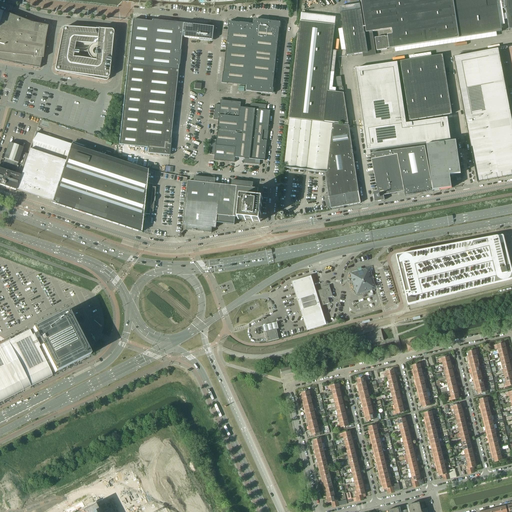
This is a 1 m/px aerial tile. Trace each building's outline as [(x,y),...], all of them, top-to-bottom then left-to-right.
[(459,38),(452,0),(361,0),(366,33),(392,29),(393,34),(387,35),(388,37),(385,37),(375,38),(377,51),(387,49),(389,48),(389,49),(443,41),(459,38)] [(502,8),(505,8),(504,0),(452,0),(459,38),(502,32),(497,2),(501,2),(502,8)] [(368,52),(361,10),(359,4),(340,7),(340,13),(347,56),(368,52)] [(31,23),(6,13),(0,34),(0,60),(40,68),(42,58),(43,58),(45,39),(47,28),(48,26),(31,23)] [(327,91),(335,26),(336,17),(301,13),(300,22),(290,118),(324,122),(348,125),(344,93),(327,91)] [(128,65),(119,145),(148,148),(147,153),(148,154),(169,156),(170,151),(171,140),(171,139),(170,139),(171,135),(171,130),(172,119),(173,115),(173,110),(174,105),(177,80),(178,71),(178,70),(178,69),(178,65),(179,65),(179,64),(180,57),(181,51),(180,50),(181,41),(181,36),(183,36),(183,37),(198,39),(198,40),(199,40),(202,41),(205,41),(211,42),(212,41),(212,38),(213,36),(212,35),(212,28),(192,25),(192,24),(188,24),(179,23),(178,23),(176,23),(175,22),(174,22),(172,22),(152,20),(151,20),(151,22),(132,20),(128,65)] [(254,25),(235,23),(234,23),(233,22),(231,22),(230,22),(230,23),(229,23),(223,78),(222,79),(222,81),(222,82),(223,82),(223,83),(248,86),(247,90),(268,93),(268,94),(271,94),(271,93),(272,93),(280,23),(279,23),(279,22),(276,22),(275,22),(275,23),(255,20),(254,25)] [(62,30),(59,49),(57,60),(55,69),(55,70),(55,71),(56,71),(57,71),(57,72),(105,81),(106,81),(107,81),(107,80),(108,80),(108,79),(110,57),(113,35),(113,33),(113,32),(112,31),(111,31),(111,30),(65,28),(64,28),(63,28),(63,29),(62,30)] [(498,49),(453,57),(460,90),(460,93),(467,128),(482,126),(511,120),(511,116),(509,105),(507,96),(498,50),(498,49)] [(452,114),(442,55),(400,62),(410,121),(439,116),(452,114)] [(397,63),(355,69),(364,126),(367,150),(370,150),(426,142),(426,145),(451,142),(450,138),(447,118),(406,124),(397,63)] [(219,121),(218,125),(216,140),(212,139),(210,155),(215,155),(214,160),(235,163),(235,158),(245,159),(244,164),(260,165),(260,160),(265,161),(270,111),(266,110),(266,105),(251,103),(250,108),(241,107),(241,102),(221,100),(220,105),(215,105),(214,120),(219,121)] [(359,192),(350,133),(349,126),(289,119),(284,167),(324,172),(325,172),(329,198),(331,211),(344,208),(344,206),(360,203),(358,192),(359,192)] [(511,122),(511,120),(482,126),(483,130),(487,129),(490,144),(511,140),(511,122)] [(483,130),(482,126),(467,128),(472,154),(473,162),(474,166),(511,158),(511,140),(490,144),(487,129),(483,130)] [(35,133),(30,150),(65,162),(54,197),(52,202),(52,203),(141,233),(143,214),(150,215),(153,185),(146,184),(148,170),(116,159),(71,144),(35,133)] [(424,146),(424,147),(433,191),(451,188),(450,178),(457,177),(458,178),(460,178),(461,177),(461,175),(459,174),(460,174),(456,141),(426,145),(424,146)] [(0,185),(16,191),(17,186),(18,184),(20,176),(28,154),(21,152),(23,148),(9,143),(1,166),(6,167),(5,171),(0,169),(0,185)] [(433,191),(424,147),(396,150),(404,192),(405,197),(421,194),(433,191)] [(18,185),(16,190),(52,202),(53,196),(54,197),(65,162),(30,150),(28,154),(20,176),(18,184),(18,185)] [(404,192),(396,150),(370,154),(377,191),(373,192),(375,202),(384,200),(384,196),(404,192)] [(511,158),(474,166),(477,183),(511,176),(511,158)] [(260,222),(262,200),(262,199),(260,199),(261,193),(258,192),(258,189),(253,188),(253,183),(232,180),(231,186),(230,186),(215,184),(216,179),(194,176),(194,182),(188,181),(183,224),(187,225),(186,230),(211,233),(212,227),(216,228),(216,223),(234,224),(235,217),(238,217),(238,219),(260,222)] [(404,254),(396,256),(402,278),(406,295),(408,304),(409,304),(409,305),(416,303),(416,302),(416,299),(455,289),(455,293),(476,288),(477,288),(511,279),(511,272),(511,273),(508,260),(509,260),(509,259),(508,259),(506,250),(507,249),(507,248),(506,249),(503,238),(503,237),(502,237),(502,236),(489,239),(488,239),(448,246),(446,247),(406,254),(404,254)] [(352,280),(353,282),(355,281),(358,292),(360,292),(361,294),(362,294),(364,293),(373,290),(372,288),(367,270),(362,272),(362,271),(358,272),(359,273),(353,275),(354,279),(352,280)] [(329,326),(322,307),(318,293),(313,276),(293,282),(309,332),(329,326)] [(323,290),(316,292),(314,292),(319,307),(330,303),(328,298),(333,297),(329,285),(322,288),(323,290)] [(29,331),(11,340),(0,345),(0,400),(51,375),(48,369),(52,367),(55,373),(90,355),(74,323),(68,311),(61,315),(33,329),(34,331),(30,333),(29,331)] [(277,332),(277,330),(276,329),(266,332),(266,334),(268,342),(279,339),(277,332)] [(381,330),(364,334),(367,345),(384,341),(381,330)] [(290,367),(281,370),(282,376),(292,373),(290,367)] [(348,426),(347,421),(340,423),(340,425),(337,425),(338,428),(341,428),(341,430),(345,428),(345,427),(348,426)] [(419,486),(417,481),(413,482),(413,480),(405,482),(406,489),(412,487),(413,488),(419,486)] [(394,492),(400,490),(398,484),(391,486),(391,488),(387,489),(388,494),(394,492)] [(338,502),(337,499),(335,499),(334,496),(327,498),(329,503),(331,502),(333,508),(339,506),(338,505),(338,502)] [(398,508),(387,511),(421,511),(420,507),(419,503),(408,505),(409,508),(409,510),(408,510),(401,511),(399,511),(399,510),(398,508)]
